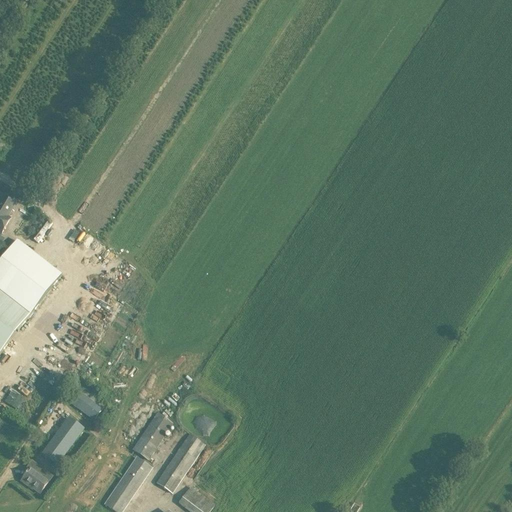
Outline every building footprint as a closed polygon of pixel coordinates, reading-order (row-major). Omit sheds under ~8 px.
[(0,233),(1,235),(10,220),(7,218),(16,203),(4,196),(0,202),(0,233)] [(18,241),(0,263),(0,290),(31,315),(62,275),(18,241)] [(0,354),(31,315),(0,290),(0,354)] [(21,379),(15,387),(28,395),(41,376),(33,371),(25,381),(21,379)] [(14,392),(8,405),(18,409),(24,397),(14,392)] [(95,423),(103,412),(80,394),(71,406),(95,423)] [(171,424),(157,414),(133,452),(148,461),(171,424)] [(86,430),(70,419),(42,458),(58,469),(86,430)] [(204,444),(189,435),(157,484),(172,494),(204,444)] [(123,511),(152,469),(136,459),(105,506),(114,511),(123,511)] [(40,495),(49,482),(53,478),(32,463),(29,467),(31,469),(21,482),(29,488),(30,487),(40,495)] [(209,511),(215,504),(191,487),(180,504),(191,511),(209,511)]
